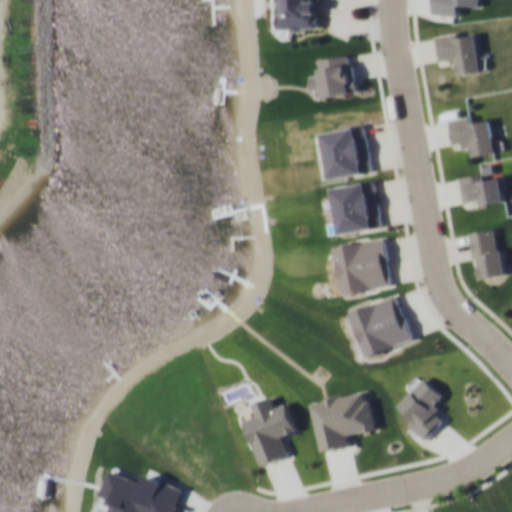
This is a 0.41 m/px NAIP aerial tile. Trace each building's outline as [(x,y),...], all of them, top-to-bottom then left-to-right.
[(281,0),(281,29),(307,29),(312,28),(321,28),(321,0),(281,0)] [(433,0),(433,14),(458,15),(459,5),(481,6),(481,0),(433,0)] [(482,70),(477,28),(436,34),(440,59),(451,58),(452,64),(461,63),(462,72),(482,70)] [(320,58),(327,96),(360,90),(354,52),(320,58)] [(456,148),(474,145),(476,155),(498,152),(493,120),(482,122),(480,113),(451,117),(456,148)] [(374,171),(367,123),(324,130),(331,178),(374,171)] [(462,174),(464,197),(475,196),(475,204),(510,201),(508,178),(492,179),(491,172),(462,174)] [(377,178),(334,185),(342,233),(385,226),(377,178)] [(508,273),(501,226),(472,230),(479,278),(508,273)] [(387,236),(335,243),(342,292),(394,284),(387,236)] [(350,310),(367,356),(416,338),(399,292),(350,310)] [(321,450),(352,445),(350,433),(377,428),(370,389),(312,399),(321,450)] [(245,417),(262,464),(292,453),(285,434),(299,429),(289,401),(277,405),(274,395),(251,403),(255,414),(245,417)]
